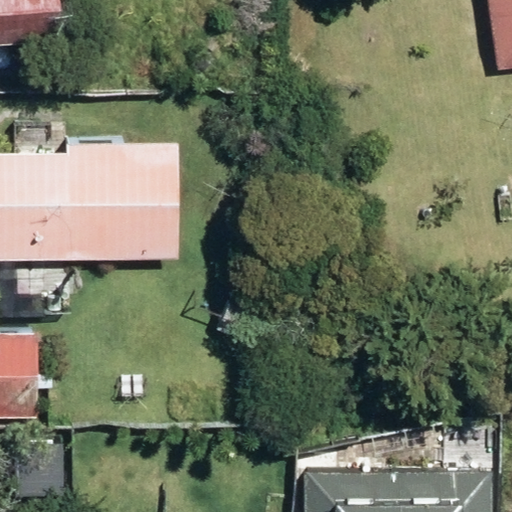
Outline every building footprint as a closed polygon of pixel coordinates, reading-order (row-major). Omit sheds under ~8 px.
[(0,0),(0,40),(62,37),(59,0),(0,0)] [(511,65),(511,0),(490,0),(501,67),(511,65)] [(0,152),(0,258),(180,258),(180,144),(69,144),(70,154),(0,152)] [(0,332),(0,418),(39,418),(39,333),(0,332)] [(63,434),(9,431),(5,487),(59,491),(63,434)] [(492,511),(493,472),(307,472),(307,511),(492,511)]
